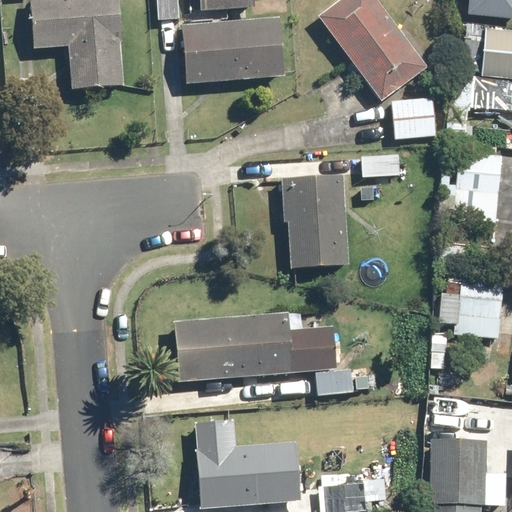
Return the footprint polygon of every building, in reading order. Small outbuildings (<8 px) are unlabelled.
[(124,87),(117,0),(40,0),(44,54),(68,53),(70,90),(124,87)] [(178,0),(157,0),(158,20),(178,20),(178,0)] [(196,0),(197,12),(258,9),(257,0),(196,0)] [(377,0),(346,0),(319,21),(382,103),(429,68),(377,0)] [(511,0),(470,0),(469,10),(511,14),(511,0)] [(279,18),(181,26),(186,81),(284,73),(279,18)] [(511,36),(487,35),(484,76),(511,77),(511,36)] [(470,81),(452,80),(448,131),(466,132),(470,81)] [(392,105),(397,142),(436,138),(432,100),(392,105)] [(461,155),(456,214),(495,217),(501,158),(461,155)] [(400,158),(362,157),(361,178),(399,179),(400,158)] [(293,268),(348,265),(343,175),(289,178),(293,268)] [(463,282),(459,333),(496,336),(500,285),(463,282)] [(181,336),(185,384),(333,370),(328,322),(181,336)] [(447,337),(429,337),(428,370),(445,371),(447,337)] [(355,372),(315,375),(317,397),(354,394),(354,389),(374,388),(373,377),(355,378),(355,372)] [(237,449),(233,420),(194,425),(197,453),(194,453),(199,511),(210,511),(303,504),(298,444),(237,449)] [(431,438),(430,511),(487,511),(488,438),(431,438)] [(320,479),(322,509),(369,506),(367,477),(320,479)]
